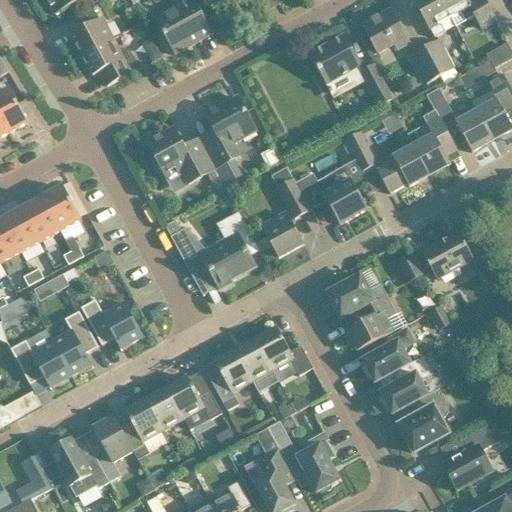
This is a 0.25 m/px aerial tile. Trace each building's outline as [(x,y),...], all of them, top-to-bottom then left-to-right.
[(46,0),(55,16),(73,7),(85,0),(46,0)] [(168,0),(173,8),(154,18),(175,56),(202,42),(201,40),(211,34),(212,36),(213,35),(193,0),(168,0)] [(413,0),(423,17),(435,39),(445,33),(441,25),(451,20),(440,0),(413,0)] [(466,0),(440,0),(451,20),(461,14),(465,22),(475,17),(482,31),(496,23),(483,0),(471,0),(468,2),(466,0)] [(77,39),(73,42),(82,57),(113,40),(102,19),(99,21),(93,10),(85,15),(90,26),(75,34),(77,39)] [(363,27),(372,45),(378,55),(395,46),(398,51),(410,45),(391,11),(363,27)] [(310,56),(319,74),(326,86),(361,67),(345,37),(310,56)] [(113,40),(82,57),(82,58),(78,60),(84,72),(88,70),(90,72),(94,70),(97,75),(100,74),(107,88),(140,70),(127,47),(119,51),(113,40)] [(439,42),(425,50),(441,78),(442,77),(446,85),(458,78),(454,70),(455,70),(439,42)] [(492,54),(500,68),(511,60),(511,48),(508,43),(492,54)] [(441,78),(425,50),(411,57),(427,85),(441,78)] [(0,78),(8,74),(0,60),(0,78)] [(496,72),(494,69),(490,61),(475,69),(481,80),(496,72)] [(375,66),(360,74),(379,109),(394,101),(375,66)] [(466,74),(459,78),(465,89),(472,85),(466,74)] [(497,101),(476,112),(491,140),(510,133),(511,132),(511,127),(504,113),(511,109),(511,100),(499,77),(487,83),(497,101)] [(9,90),(0,95),(0,117),(9,135),(28,125),(9,90)] [(438,92),(428,98),(443,127),(444,127),(454,121),(438,92)] [(434,136),(413,147),(428,174),(447,168),(451,166),(450,165),(440,146),(451,140),(444,127),(443,127),(428,98),(416,104),(434,136)] [(216,136),(201,144),(216,171),(219,175),(219,176),(227,191),(236,187),(227,171),(223,172),(221,168),(240,158),(233,145),(257,133),(238,99),(211,114),(209,110),(204,113),(216,136)] [(455,124),(462,137),(472,154),(476,152),(491,140),(476,112),(455,124)] [(0,117),(0,140),(9,135),(0,117)] [(147,144),(157,162),(167,180),(181,172),(188,186),(216,171),(201,144),(186,152),(174,129),(147,144)] [(346,141),(362,174),(378,166),(362,133),(346,141)] [(393,160),(376,169),(390,196),(407,186),(409,189),(413,187),(428,174),(413,147),(392,158),(393,160)] [(227,191),(219,176),(216,171),(208,175),(211,180),(219,195),(227,191)] [(281,187),(277,189),(295,221),(310,213),(310,212),(311,211),(296,185),(295,185),(289,173),(277,179),(281,187)] [(313,175),(296,185),(311,211),(327,203),(340,226),(368,211),(351,181),(336,190),(329,177),(317,183),(313,175)] [(63,188),(42,199),(61,234),(81,222),(63,188)] [(42,199),(22,210),(41,244),(61,234),(42,199)] [(22,210),(2,221),(21,255),(41,244),(22,210)] [(267,238),(269,242),(276,255),(279,260),(304,246),(294,229),(287,215),(261,228),(267,238)] [(2,221),(0,221),(0,265),(1,266),(21,255),(2,221)] [(181,232),(176,222),(165,228),(171,238),(194,280),(209,272),(220,292),(226,289),(224,286),(256,269),(242,244),(232,249),(230,244),(209,256),(188,229),(181,232)] [(422,254),(437,281),(473,261),(459,234),(422,254)] [(84,258),(79,249),(71,253),(76,262),(84,258)] [(76,262),(71,253),(64,257),(69,266),(76,262)] [(473,265),(486,287),(500,280),(488,258),(473,265)] [(423,277),(414,259),(400,267),(400,268),(403,266),(412,281),(408,283),(409,284),(423,277)] [(44,280),(39,270),(31,275),(36,284),(44,280)] [(63,276),(67,284),(78,278),(74,270),(63,276)] [(36,284),(31,275),(24,279),(29,288),(36,284)] [(369,292),(361,276),(327,295),(329,299),(325,301),(332,313),(335,311),(341,321),(361,310),(387,296),(381,286),(369,292)] [(50,283),(56,294),(65,289),(59,278),(50,283)] [(19,317),(35,309),(28,296),(12,304),(19,317)] [(387,296),(361,310),(367,321),(347,332),(350,337),(346,339),(352,351),(356,349),(358,353),(393,334),(387,322),(397,316),(387,296)] [(125,304),(103,316),(96,302),(81,310),(102,347),(115,340),(121,351),(144,339),(125,304)] [(429,314),(439,332),(451,325),(442,307),(429,314)] [(53,343),(72,378),(92,367),(86,356),(99,349),(79,313),(65,321),(72,333),(53,343)] [(277,329),(256,341),(273,372),(291,363),(299,378),(313,370),(301,348),(290,354),(277,329)] [(385,350),(375,355),(363,362),(366,367),(362,369),(369,382),(373,380),(376,384),(397,373),(411,365),(403,351),(414,344),(407,331),(382,345),(385,350)] [(256,341),(235,352),(253,383),(273,372),(256,341)] [(50,390),(72,378),(53,343),(32,354),(26,343),(11,351),(30,387),(44,379),(50,390)] [(235,352),(214,363),(220,374),(209,380),(227,413),(239,406),(233,394),(253,383),(235,352)] [(423,358),(411,365),(397,373),(402,382),(381,394),(383,399),(380,401),(387,413),(390,411),(393,416),(408,408),(428,397),(420,383),(433,376),(423,358)] [(188,378),(166,390),(184,421),(204,410),(210,422),(222,416),(210,393),(199,399),(188,378)] [(166,390),(146,401),(163,432),(184,421),(166,390)] [(439,391),(428,397),(408,408),(413,418),(399,427),(414,455),(449,435),(441,420),(444,418),(447,415),(448,411),(448,407),(439,391)] [(34,394),(5,409),(24,417),(42,408),(34,394)] [(163,432),(146,401),(125,412),(142,444),(143,443),(145,447),(150,455),(170,444),(163,432)] [(292,406),(280,412),(285,421),(296,414),(292,406)] [(2,408),(0,412),(0,423),(3,429),(8,426),(16,422),(24,417),(5,409),(2,408)] [(505,414),(491,421),(495,428),(499,426),(500,429),(510,424),(505,414)] [(104,450),(94,456),(110,484),(121,478),(114,464),(134,453),(114,418),(93,430),(104,450)] [(469,452),(443,466),(457,493),(493,473),(482,453),(502,441),(495,428),(491,421),(461,438),(469,452)] [(268,428),(279,448),(297,482),(301,489),(310,484),(316,494),(319,493),(322,494),(330,490),(331,487),(340,482),(328,461),(333,458),(325,443),(299,457),(280,422),(268,428)] [(265,477),(254,483),(269,511),(291,511),(293,511),(291,508),(295,506),(283,483),(293,477),(296,483),(297,482),(279,448),(268,429),(255,437),(265,455),(256,461),(265,477)] [(54,451),(51,453),(76,499),(96,488),(98,491),(110,484),(94,456),(83,462),(72,441),(68,443),(64,442),(56,447),(54,451)] [(147,457),(150,455),(145,447),(134,453),(138,462),(139,461),(144,458),(147,457)] [(151,463),(147,457),(144,458),(139,461),(138,462),(142,469),(151,463)] [(193,460),(182,466),(186,474),(198,468),(193,460)] [(197,480),(193,471),(185,475),(189,484),(197,480)] [(33,484),(17,492),(24,505),(32,501),(52,490),(44,475),(31,481),(33,484)] [(511,511),(511,480),(476,501),(481,511),(511,511)] [(233,497),(213,508),(215,511),(241,511),(251,507),(239,483),(228,489),(233,497)] [(0,506),(9,502),(2,488),(0,488),(0,506)] [(168,511),(161,498),(152,502),(157,511),(168,511)] [(189,510),(189,511),(215,511),(213,508),(208,499),(189,510)] [(37,511),(32,501),(24,505),(10,511),(37,511)]
